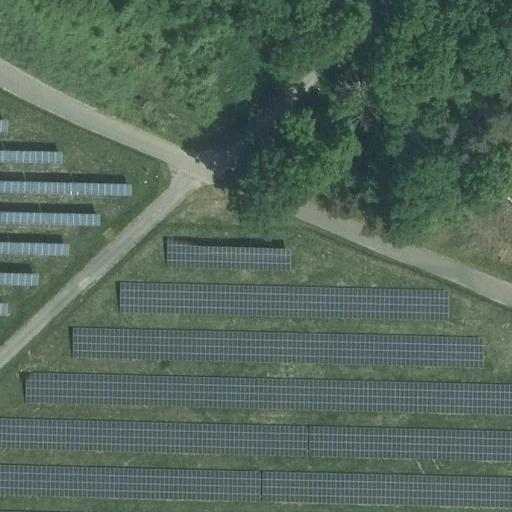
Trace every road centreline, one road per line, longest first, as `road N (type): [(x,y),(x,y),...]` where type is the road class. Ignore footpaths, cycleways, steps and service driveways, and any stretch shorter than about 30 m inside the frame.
road 1 (unclassified): [(202,170),(511,295)]
road 2 (unclassified): [(0,71),(202,170)]
road 3 (unclassified): [(202,170),(315,69)]
